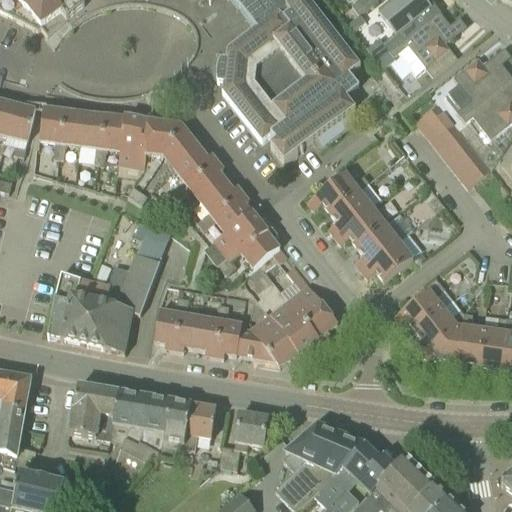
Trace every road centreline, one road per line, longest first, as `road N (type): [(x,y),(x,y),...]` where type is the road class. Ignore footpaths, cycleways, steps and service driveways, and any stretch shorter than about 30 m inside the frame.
road 1 (secondary): [(0,350),(67,368),(369,414)]
road 2 (residential): [(367,322),(481,228),(412,139)]
road 3 (residential): [(367,322),(273,209)]
